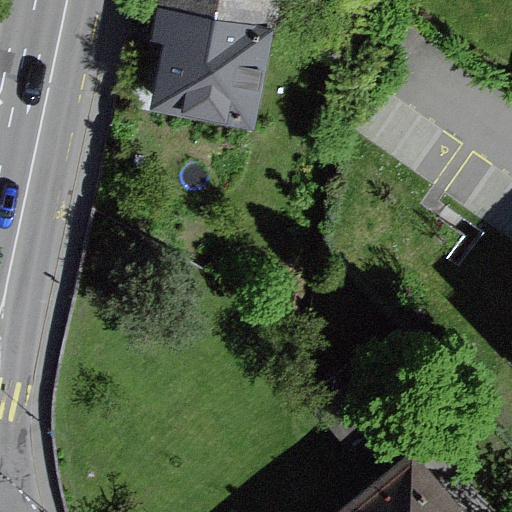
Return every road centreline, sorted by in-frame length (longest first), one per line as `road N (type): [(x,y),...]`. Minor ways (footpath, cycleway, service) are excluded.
road 1 (secondary): [(15,511),(6,299)]
road 2 (secondary): [(34,167),(68,0)]
road 3 (secondary): [(6,299),(34,167)]
